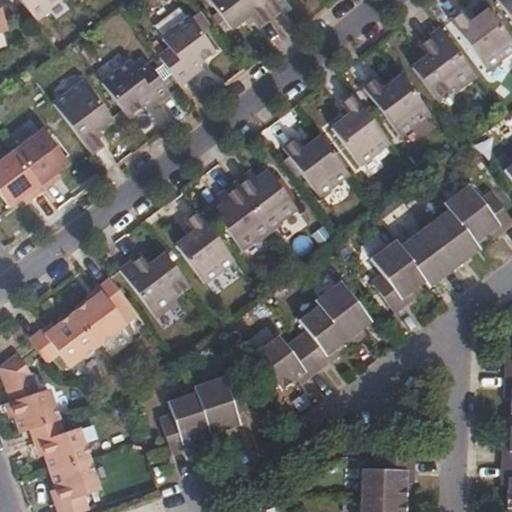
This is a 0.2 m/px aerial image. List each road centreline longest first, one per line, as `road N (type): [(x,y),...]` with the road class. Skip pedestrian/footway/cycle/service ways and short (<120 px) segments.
road 1 (residential): [(11,511),(0,479),(0,290),(382,0)]
road 2 (residential): [(186,497),(256,469),(452,322)]
road 3 (residential): [(452,322),(450,511)]
